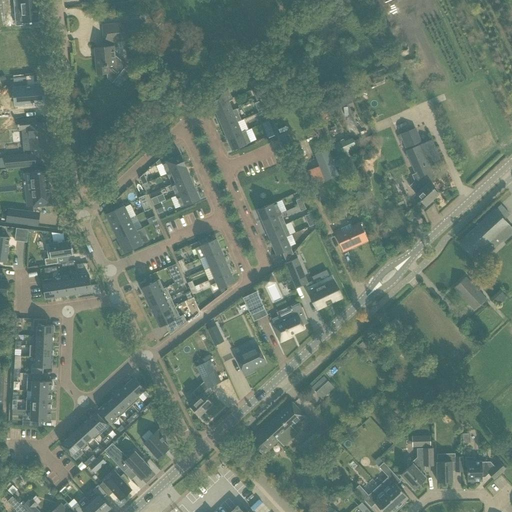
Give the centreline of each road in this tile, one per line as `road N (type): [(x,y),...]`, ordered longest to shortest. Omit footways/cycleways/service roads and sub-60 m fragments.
road 1 (unclassified): [(81,218),(55,0)]
road 2 (tertiary): [(219,434),(372,290)]
road 3 (residential): [(250,278),(266,267),(202,115),(182,123)]
road 4 (tertiary): [(401,263),(511,162)]
road 5 (residential): [(182,123),(81,218)]
road 6 (residential): [(144,356),(250,278)]
road 7 (residential): [(107,270),(222,216)]
